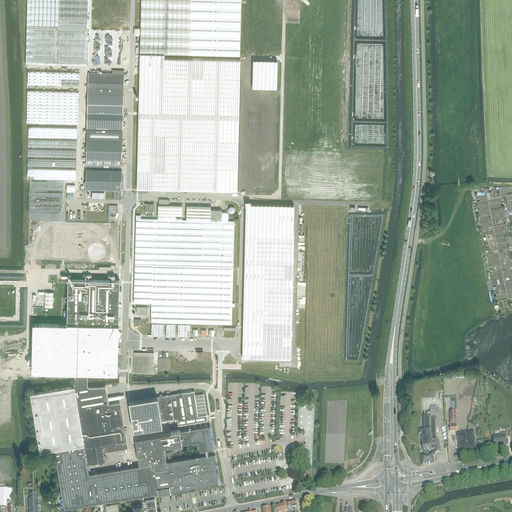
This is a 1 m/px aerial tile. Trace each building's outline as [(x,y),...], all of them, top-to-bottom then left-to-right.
[(27,0),(27,25),(26,63),(56,64),(86,65),(87,0),(27,0)] [(141,0),(140,53),(163,53),(240,56),(240,0),(141,0)] [(163,53),(140,53),(137,188),(236,190),(240,59),(163,57),(163,53)] [(253,60),(252,88),(277,88),(277,61),(253,60)] [(28,84),(79,85),(79,72),(28,71),(28,84)] [(87,129),(86,139),(86,166),(122,167),(122,140),(123,130),(124,73),(88,73),(87,129)] [(78,124),(79,105),(79,92),(28,90),(27,103),(27,123),(78,124)] [(29,127),(28,136),(77,137),(77,128),(56,128),(29,127)] [(28,169),(28,175),(34,175),(34,178),(56,179),(76,179),(76,170),(28,169)] [(86,169),(85,189),(113,190),(113,199),(121,199),(121,190),(122,170),(86,169)] [(90,204),(89,211),(108,212),(107,218),(117,219),(118,205),(90,204)] [(291,333),(292,275),(293,239),(294,205),(246,204),(245,245),(244,298),(242,357),(291,359),(291,333)] [(158,205),(158,219),(182,220),(182,206),(158,205)] [(187,206),(186,220),(210,220),(211,210),(211,206),(187,206)] [(136,215),(135,263),(134,302),(151,302),(151,315),(151,322),(231,324),(232,306),(234,306),(234,303),(232,303),(234,221),(228,221),(228,212),(222,212),(222,221),(221,221),(222,210),(211,210),(210,220),(186,220),(182,220),(158,219),(141,219),(141,215),(136,215)] [(48,224),(48,254),(76,255),(77,224),(48,224)] [(0,277),(0,371),(31,372),(33,323),(67,324),(68,279),(0,277)] [(33,323),(31,372),(74,373),(87,373),(118,374),(120,280),(68,279),(67,324),(33,323)] [(167,349),(167,368),(202,368),(202,349),(167,349)] [(87,386),(87,373),(74,373),(74,386),(30,393),(40,452),(54,450),(64,509),(104,502),(110,501),(141,496),(142,500),(132,502),(133,511),(132,511),(129,511),(156,511),(155,498),(154,494),(158,493),(159,495),(171,493),(171,491),(189,488),(189,490),(190,490),(195,489),(196,489),(195,487),(219,483),(215,460),(216,459),(215,456),(214,455),(214,454),(208,455),(207,450),(213,449),(209,426),(180,430),(171,431),(171,432),(144,436),(143,436),(143,433),(142,433),(141,424),(141,425),(138,425),(140,434),(139,434),(139,437),(135,438),(139,463),(154,460),(154,464),(140,466),(89,474),(87,463),(93,463),(97,463),(104,462),(103,452),(127,448),(126,442),(125,442),(125,441),(126,441),(120,403),(109,405),(106,387),(89,387),(87,386)] [(157,397),(129,402),(133,426),(138,425),(141,425),(141,424),(161,421),(177,419),(178,425),(207,421),(206,414),(203,394),(195,395),(194,391),(184,393),(157,397)] [(436,433),(435,416),(423,417),(424,430),(420,430),(424,456),(421,456),(422,466),(435,464),(434,456),(435,456),(436,454),(441,453),(439,440),(437,440),(436,433)] [(500,433),(501,435),(493,436),(495,447),(507,445),(506,437),(511,436),(510,429),(506,429),(507,433),(500,433)] [(474,431),(457,433),(460,453),(477,450),(474,431)] [(0,488),(0,511),(1,507),(6,507),(7,500),(11,501),(12,490),(0,488)] [(37,511),(36,494),(29,494),(29,499),(28,499),(29,511),(37,511)] [(297,510),(297,506),(296,501),(287,502),(288,507),(291,507),(291,508),(294,508),(294,511),(297,510)]
